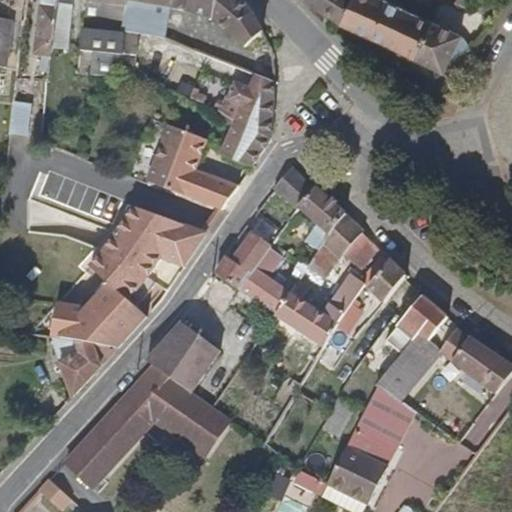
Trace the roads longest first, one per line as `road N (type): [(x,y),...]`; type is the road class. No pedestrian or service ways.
road 1 (residential): [(0,498),(175,307),(274,149),(329,133),(360,96)]
road 2 (residential): [(360,96),(511,213)]
road 3 (residential): [(267,0),(360,96)]
